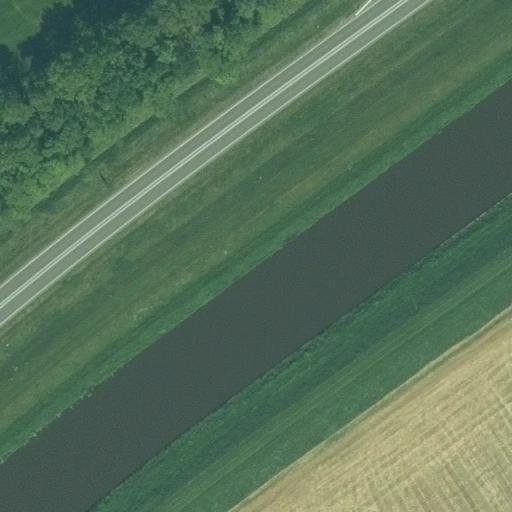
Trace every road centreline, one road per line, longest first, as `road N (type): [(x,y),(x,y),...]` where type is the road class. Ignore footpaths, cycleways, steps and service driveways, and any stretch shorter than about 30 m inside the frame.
road 1 (trunk): [(0,307),(155,181),(405,0)]
road 2 (unclassified): [(0,129),(215,0)]
